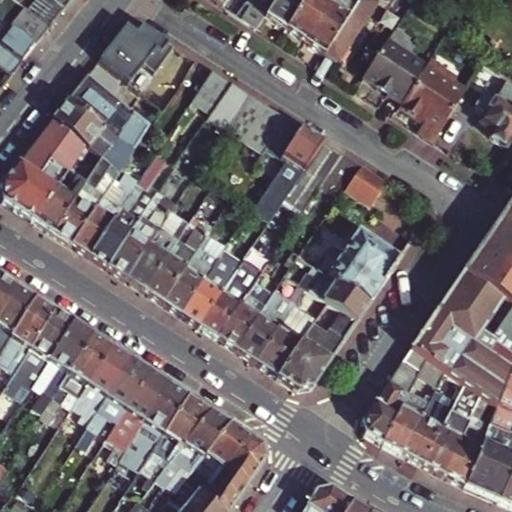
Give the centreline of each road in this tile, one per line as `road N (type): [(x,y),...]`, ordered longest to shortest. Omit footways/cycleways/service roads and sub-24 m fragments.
road 1 (residential): [(318,444),(472,215),(137,0)]
road 2 (secondary): [(0,241),(318,444)]
road 3 (residential): [(107,0),(0,136)]
road 4 (secondary): [(318,444),(430,511)]
